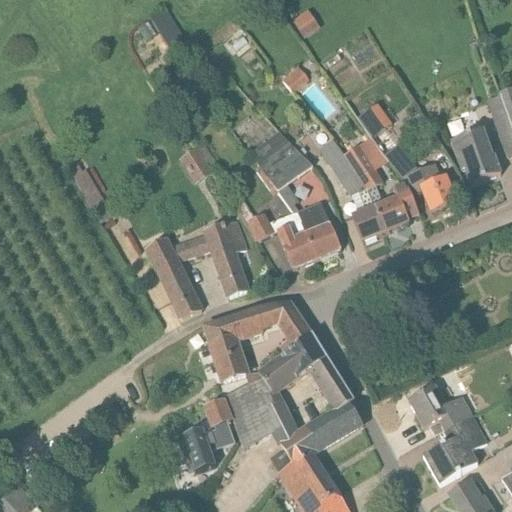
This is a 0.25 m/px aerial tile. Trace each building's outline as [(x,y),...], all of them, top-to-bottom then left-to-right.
[(320,30),(308,13),(293,24),(305,41),(320,30)] [(185,66),(197,82),(213,69),(201,54),(185,66)] [(298,69),(281,83),(292,95),(309,81),(298,69)] [(511,93),(499,98),(500,100),(501,100),(511,132),(511,93)] [(507,161),(511,159),(511,132),(501,100),(500,100),(488,104),(507,161)] [(378,108),(358,122),(372,143),(392,129),(378,108)] [(471,189),(501,178),(494,161),(491,162),(481,132),(450,141),(460,172),(464,171),(471,189)] [(299,215),(294,208),(299,204),(287,189),(313,170),(280,135),(249,158),(259,172),(273,190),(277,196),(278,196),(294,218),(298,216),(299,215)] [(359,150),(344,161),(367,193),(385,236),(408,227),(407,223),(419,218),(406,188),(394,192),(399,204),(381,211),(378,204),(381,203),(376,190),(383,186),(370,167),(382,159),(379,153),(372,143),(360,151),(359,150)] [(332,144),(321,152),(352,200),(359,196),(364,210),(367,216),(353,222),(363,245),(385,236),(367,193),(344,161),(332,144)] [(205,147),(197,152),(210,172),(218,167),(205,147)] [(418,174),(397,149),(385,159),(408,186),(413,200),(423,196),(431,217),(456,207),(447,183),(440,186),(434,168),(418,174)] [(212,177),(196,152),(179,163),(195,188),(212,177)] [(82,175),(79,168),(70,173),(100,225),(111,219),(85,173),(82,175)] [(269,193),(273,190),(259,172),(256,174),(269,193)] [(230,202),(239,215),(247,209),(238,196),(230,202)] [(320,207),(299,215),(298,216),(318,264),(320,263),(321,265),(330,261),(330,259),(341,254),(320,207)] [(277,237),(293,274),(318,264),(298,216),(294,218),(269,228),(264,219),(247,227),(257,247),(277,237)] [(225,227),(204,233),(201,235),(203,239),(172,250),(168,242),(148,252),(181,324),(202,315),(179,265),(209,255),(228,302),(248,295),(234,256),(247,252),(236,223),(225,227)] [(285,359),(312,341),(289,308),(280,309),(255,315),(204,332),(222,388),(246,380),(249,378),(238,347),(264,340),(263,337),(277,331),(287,346),(280,351),(285,359)] [(352,406),(335,378),(321,356),(322,356),(312,341),(285,359),(258,378),(263,384),(224,399),(244,451),(291,424),(275,394),(296,384),(310,375),(335,416),(280,449),(284,454),(271,462),(281,478),(312,459),(363,428),(350,407),(352,406)] [(439,437),(473,419),(462,400),(446,409),(435,390),(408,405),(424,433),(434,427),(435,428),(436,428),(440,436),(439,436),(439,437)] [(210,456),(221,453),(235,448),(221,406),(207,410),(215,434),(204,438),(203,434),(182,442),(195,478),(215,471),(210,456)] [(440,438),(441,437),(447,448),(445,449),(444,448),(423,461),(440,490),(477,468),(471,456),(488,447),(473,419),(439,437),(440,438)] [(281,478),(281,479),(303,511),(344,511),(312,459),(281,478)] [(511,498),(511,475),(501,482),(511,498)] [(1,498),(5,502),(0,505),(0,511),(33,511),(37,509),(15,485),(1,498)] [(451,498),(460,511),(490,511),(483,501),(479,504),(468,487),(451,498)]
